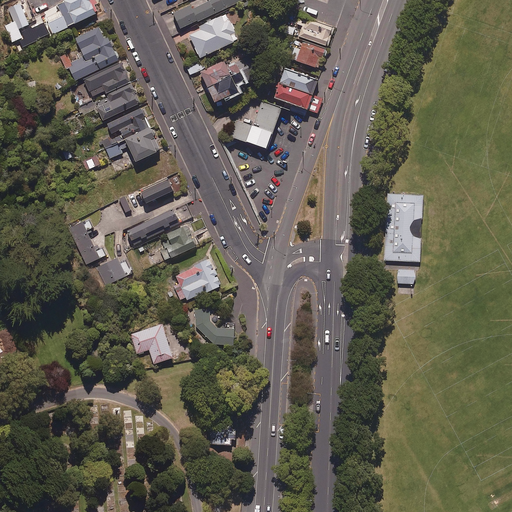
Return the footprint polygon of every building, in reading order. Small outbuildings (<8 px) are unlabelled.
[(42,22),(49,35),(76,21),(64,0),(63,0),(38,14),(42,22)] [(64,0),(76,21),(99,9),(94,0),(64,0)] [(194,5),(177,14),(185,29),(240,0),(210,0),(197,7),(194,5)] [(28,24),(31,23),(20,2),(8,9),(13,20),(4,25),(12,42),(18,39),(24,36),(20,28),(28,24)] [(343,26),(311,13),(301,37),(334,50),(343,26)] [(204,29),(192,35),(204,59),(239,41),(242,37),(237,29),(228,22),(224,14),(202,25),(204,29)] [(28,24),(20,28),(24,36),(18,39),(23,48),(49,35),(42,22),(33,26),(31,23),(28,24)] [(108,40),(101,24),(76,36),(82,50),(77,52),(79,57),(67,63),(75,79),(120,57),(111,38),(108,40)] [(293,36),(296,27),(286,24),(283,32),(293,36)] [(334,50),(301,37),(294,55),(327,68),(334,50)] [(141,101),(122,59),(85,76),(93,95),(106,89),(111,99),(98,105),(104,118),(141,101)] [(226,61),(202,72),(216,103),(244,90),(242,86),(249,83),(247,78),(250,76),(247,68),(242,70),(238,61),(228,66),(226,61)] [(284,81),(317,94),(323,79),(291,66),(284,81)] [(317,94),(285,81),(279,95),(312,108),(317,94)] [(273,147),(288,107),(263,98),(249,138),(273,147)] [(102,140),(111,157),(124,151),(122,147),(130,143),(137,158),(162,146),(143,105),(108,121),(114,135),(102,140)] [(247,149),(241,144),(234,153),(243,176),(250,174),(243,155),(247,149)] [(101,163),(98,154),(82,160),(86,169),(101,163)] [(167,174),(158,156),(143,163),(142,162),(125,170),(129,179),(136,176),(141,187),(167,174)] [(176,188),(170,177),(143,190),(148,201),(176,188)] [(426,191),(388,190),(385,258),(422,260),(426,191)] [(162,226),(168,224),(166,221),(175,216),(170,207),(126,230),(131,239),(139,235),(140,238),(146,235),(144,232),(161,224),(162,226)] [(106,254),(101,245),(95,248),(87,230),(93,227),(88,216),(68,226),(85,264),(106,254)] [(195,246),(185,223),(166,233),(168,238),(146,249),(154,265),(195,246)] [(125,275),(116,256),(96,265),(105,285),(125,275)] [(221,284),(209,256),(193,263),(194,266),(170,277),(180,301),(221,284)] [(418,266),(399,265),(399,283),(417,284),(418,266)] [(209,307),(194,308),(195,325),(214,344),(234,343),(234,321),(224,321),(224,326),(217,326),(210,320),(209,307)] [(172,356),(160,323),(130,333),(137,353),(148,349),(153,362),(172,356)] [(232,417),(211,417),(211,443),(232,443),(232,417)]
